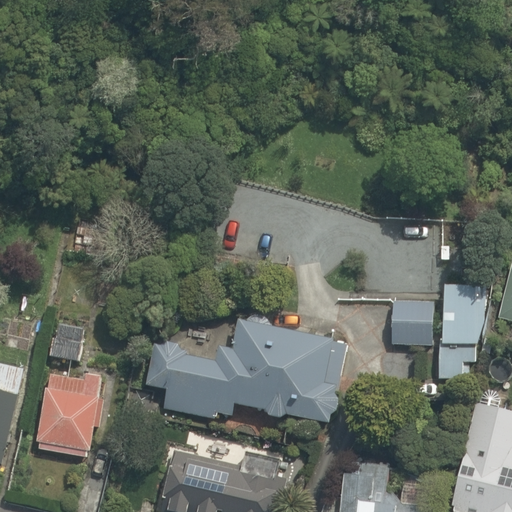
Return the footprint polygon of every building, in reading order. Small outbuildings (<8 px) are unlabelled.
[(504,307),(453,300),(451,315),(401,309),(396,349),(446,355),(443,383),(478,387),(482,356),(497,358),(504,307)] [(345,436),(365,353),(250,325),(243,354),(230,351),(226,368),(168,354),(159,393),(168,395),(164,412),(244,431),(248,413),(345,436)] [(0,468),(8,471),(37,378),(0,366),(0,468)] [(115,392),(57,379),(41,453),(99,466),(115,392)] [(511,511),(511,415),(481,409),(459,511),(511,511)] [(289,511),(300,466),(255,456),(251,473),(183,458),(171,511),(289,511)] [(392,489),(337,482),(334,507),(353,509),(352,511),(429,511),(430,510),(390,505),(392,489)]
